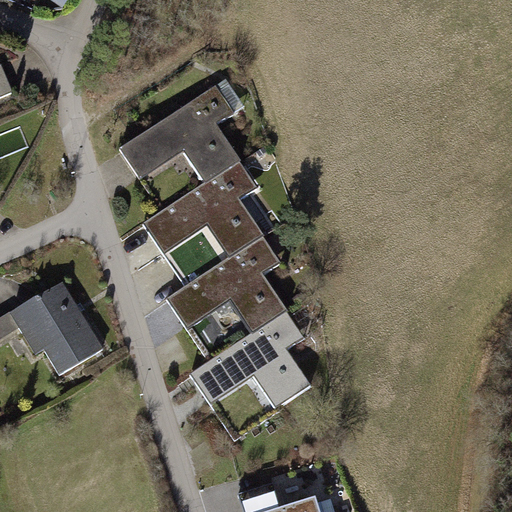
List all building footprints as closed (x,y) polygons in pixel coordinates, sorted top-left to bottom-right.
[(68,14),(77,0),(53,0),(52,2),(68,14)] [(0,95),(11,91),(1,65),(0,65),(0,95)] [(222,84),(109,151),(130,186),(177,158),(196,189),(231,168),(207,128),(237,110),(222,84)] [(231,168),(196,189),(134,228),(156,263),(200,236),(218,265),(256,241),(232,203),(247,194),(231,168)] [(256,241),(218,265),(155,304),(176,338),(220,311),(240,342),(279,317),(254,278),(272,267),(256,241)] [(0,344),(21,332),(49,380),(97,352),(57,283),(0,316),(0,344)] [(279,317),(240,342),(181,379),(202,412),(244,385),(266,418),(305,393),(281,356),(297,346),(279,317)] [(273,486),(240,496),(244,511),(319,511),(315,498),(280,510),(273,486)]
